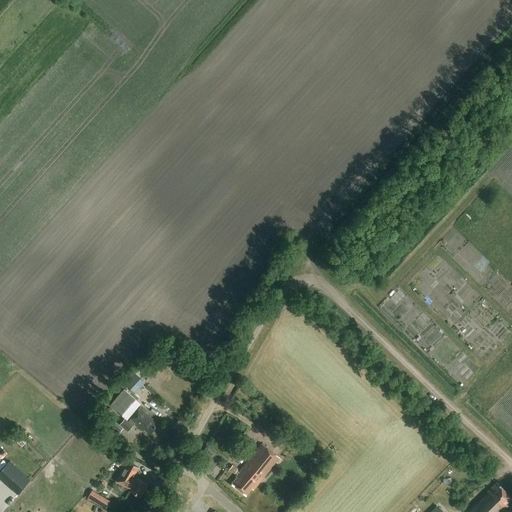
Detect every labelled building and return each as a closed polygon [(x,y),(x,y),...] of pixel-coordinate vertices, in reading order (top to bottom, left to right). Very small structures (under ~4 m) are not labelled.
[(453,227),(439,242),(464,265),(478,249),(453,227)] [(134,374),(125,385),(135,394),(145,383),(134,374)] [(124,390),(110,406),(122,416),(135,400),(124,390)] [(133,425),(134,423),(149,435),(158,424),(138,409),(128,421),(125,418),(120,423),(129,431),(133,426),(133,425)] [(111,420),(98,433),(120,453),(128,444),(117,434),(122,429),(111,420)] [(16,434),(12,438),(17,443),(21,438),(16,434)] [(294,439),(288,445),(296,451),(301,444),(294,439)] [(282,460),(262,444),(239,472),(236,470),(237,470),(232,466),(229,469),(234,473),(237,474),(236,476),(237,477),(232,484),(246,495),(251,489),(253,490),(275,462),(278,465),(282,460)] [(121,465),(127,459),(122,454),(116,461),(121,465)] [(137,478),(136,480),(133,478),(138,468),(127,462),(116,481),(123,485),(131,490),(130,491),(140,497),(148,484),(137,478)] [(26,488),(11,475),(2,486),(17,498),(26,488)] [(511,501),(511,499),(496,483),(465,511),(504,511),(505,511),(504,509),(511,501)] [(107,508),(112,500),(92,490),(88,499),(107,508)]
